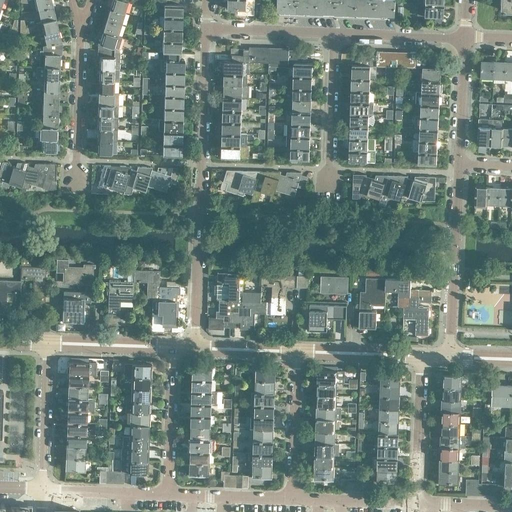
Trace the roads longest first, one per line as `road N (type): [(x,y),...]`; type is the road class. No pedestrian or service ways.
road 1 (unclassified): [(207,31),(195,345)]
road 2 (unclassified): [(450,357),(457,165)]
road 3 (unclassified): [(330,188),(334,35)]
road 4 (residential): [(77,176),(81,25)]
road 5 (residential): [(44,490),(48,340)]
road 6 (residential): [(293,498),(299,349)]
road 7 (residential): [(174,345),(170,494)]
road 8 (residential): [(426,356),(422,503)]
road 9 (unclassified): [(293,498),(422,503)]
road 10 (unclassified): [(463,39),(334,35)]
road 11 (tertiary): [(426,356),(299,349)]
road 12 (unclassified): [(334,35),(207,31)]
road 13 (unclassified): [(457,165),(463,39)]
road 14 (tertiary): [(174,345),(48,340)]
road 15 (residential): [(170,494),(44,490)]
road 16 (residential): [(293,498),(170,494)]
